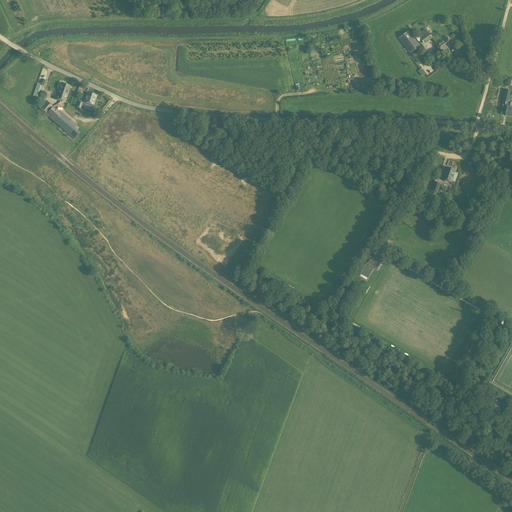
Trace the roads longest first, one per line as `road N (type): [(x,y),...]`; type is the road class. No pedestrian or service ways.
road 1 (unclassified): [(217,115),(511,128)]
road 2 (unclassified): [(217,115),(144,107),(10,43)]
road 3 (track): [(460,157),(470,150),(508,0)]
